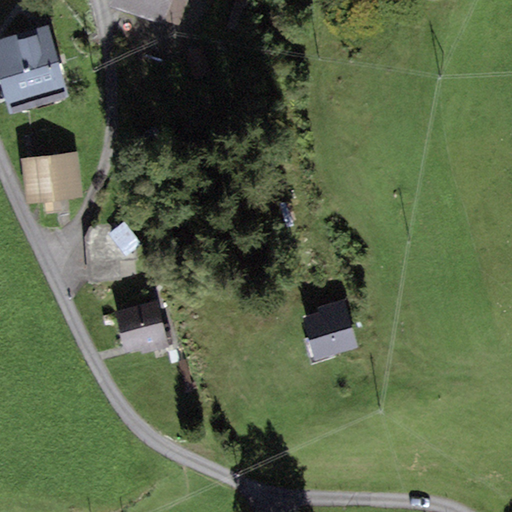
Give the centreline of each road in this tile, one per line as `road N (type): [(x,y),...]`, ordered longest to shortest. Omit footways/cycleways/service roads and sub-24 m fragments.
road 1 (unclassified): [(0,159),(108,385),(150,434),(277,508)]
road 2 (unclassified): [(277,508),(333,498),(458,511)]
